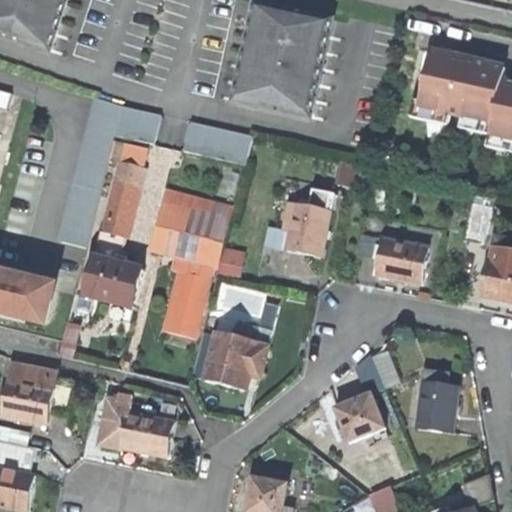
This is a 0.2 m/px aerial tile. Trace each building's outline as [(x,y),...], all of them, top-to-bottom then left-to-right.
[(64,11),(68,0),(0,0),(0,36),(51,53),(64,11)] [(247,53),(236,103),(312,119),(321,78),(333,21),(257,5),(250,38),(248,37),(245,53),(247,53)] [(511,140),(511,83),(503,82),(506,69),(470,62),(433,54),(421,108),(494,124),(491,136),(511,140)] [(60,243),(87,249),(116,136),(123,109),(97,100),(60,243)] [(162,117),(123,109),(116,136),(156,145),(162,117)] [(253,140),(192,126),(185,154),(247,169),(253,140)] [(113,162),(120,164),(145,170),(150,151),(118,143),(113,162)] [(103,233),(126,238),(127,239),(145,170),(120,164),(103,233)] [(341,188),(353,191),(358,167),(346,165),(341,188)] [(392,189),(375,186),(368,218),(385,222),(392,189)] [(168,191),(165,205),(232,222),(234,208),(168,191)] [(311,205),(310,211),(333,216),(337,198),(314,193),(311,205)] [(301,203),(299,208),(310,211),(311,205),(301,203)] [(215,268),(220,269),(224,251),(232,222),(165,205),(152,252),(176,259),(173,270),(180,272),(165,332),(196,340),(215,268)] [(494,209),(472,205),(465,241),(482,245),(488,216),(492,217),(494,209)] [(323,261),(333,216),(310,211),(299,208),(291,207),(285,234),(291,235),(288,253),(312,258),(323,261)] [(266,248),(288,253),(291,235),(285,234),(270,231),(266,248)] [(121,258),(126,238),(103,233),(96,259),(118,264),(119,258),(121,258)] [(405,283),(423,286),(430,250),(386,241),(384,248),(378,247),(375,259),(382,261),(379,277),(405,283)] [(511,242),(503,241),(501,251),(494,249),(491,261),(489,261),(481,298),(499,302),(511,304),(511,242)] [(246,256),(224,251),(220,269),(217,278),(239,283),(246,256)] [(144,271),(118,264),(96,259),(86,297),(116,304),(135,309),(144,271)] [(0,313),(47,324),(56,289),(29,283),(31,277),(0,269),(0,313)] [(82,327),(67,324),(60,357),(75,360),(82,327)] [(241,339),(270,347),(274,333),(244,325),(241,339)] [(268,353),(270,347),(241,339),(219,334),(207,381),(248,392),(253,372),(263,375),(268,353)] [(388,354),(373,360),(385,393),(401,386),(388,354)] [(368,401),(372,400),(386,394),(385,393),(373,360),(372,358),(355,372),(368,401)] [(48,427),(50,418),(56,390),(50,389),(53,375),(13,367),(3,418),(48,427)] [(439,376),(425,374),(415,432),(453,438),(460,392),(446,391),(448,378),(439,376)] [(122,395),(120,403),(132,405),(134,397),(122,395)] [(385,432),(372,400),(368,401),(351,409),(338,415),(350,447),(370,438),(385,432)] [(168,460),(175,424),(130,415),(132,405),(120,403),(110,401),(101,447),(156,457),(168,460)] [(0,442),(29,448),(32,435),(0,428),(0,442)] [(388,441),(385,432),(370,438),(374,448),(388,441)] [(36,450),(29,448),(0,442),(0,469),(31,476),(36,450)] [(31,476),(0,469),(0,508),(16,511),(29,511),(33,497),(37,478),(31,476)] [(464,489),(474,511),(478,511),(495,505),(490,479),(464,489)] [(247,511),(287,511),(284,511),(288,489),(254,482),(249,506),(247,511)] [(394,486),(373,497),(381,511),(400,511),(407,508),(394,486)]
